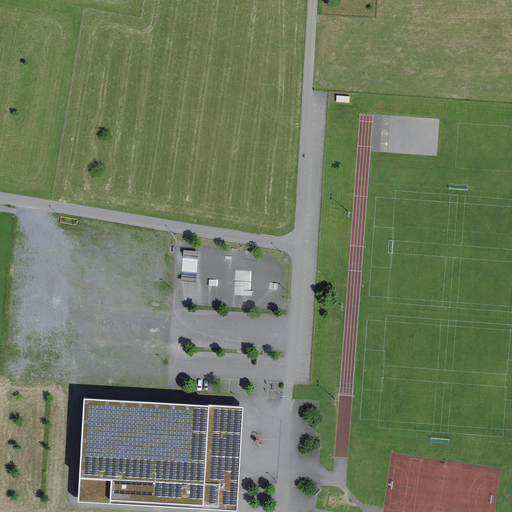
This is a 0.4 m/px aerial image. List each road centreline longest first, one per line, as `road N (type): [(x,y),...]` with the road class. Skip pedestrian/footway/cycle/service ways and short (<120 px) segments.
road 1 (residential): [(280,511),(312,0)]
road 2 (track): [(299,245),(0,195)]
